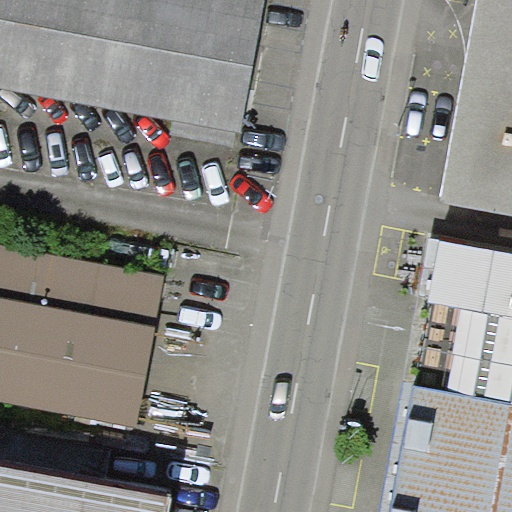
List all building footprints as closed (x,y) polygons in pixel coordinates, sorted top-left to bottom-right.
[(0,0),(0,104),(237,142),(261,3),(245,0),(0,0)] [(511,0),(458,0),(422,203),(511,219),(511,0)] [(164,274),(0,242),(0,397),(136,423),(164,274)] [(511,511),(511,399),(414,382),(389,511),(511,511)] [(0,460),(0,511),(165,511),(169,490),(0,460)]
